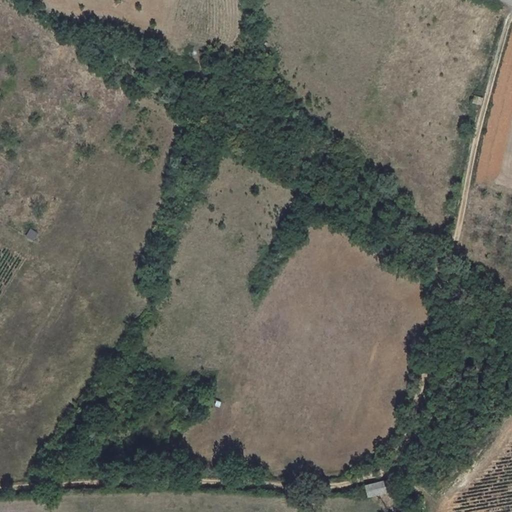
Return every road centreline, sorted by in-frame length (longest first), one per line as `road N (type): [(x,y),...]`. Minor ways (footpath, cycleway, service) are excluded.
road 1 (track): [(511,365),(472,372),(376,476),(282,487),(0,487)]
road 2 (track): [(511,19),(408,445)]
